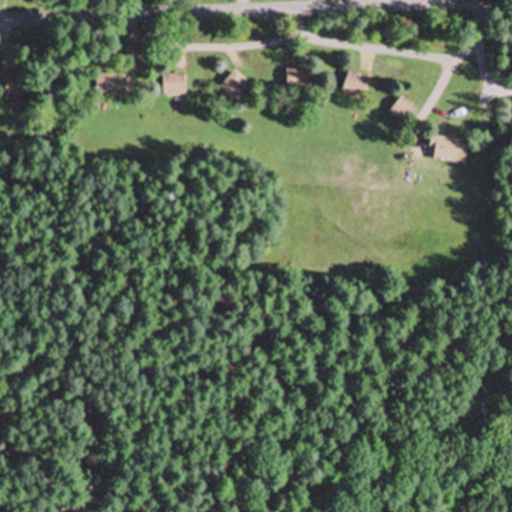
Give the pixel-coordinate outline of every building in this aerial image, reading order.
[(309,69),(287,69),(287,92),(309,92),(309,69)] [(219,88),(236,105),(253,89),(236,71),(219,88)] [(370,77),(348,71),(342,95),(364,101),(370,77)] [(95,96),(131,96),(131,73),(95,73),(95,96)] [(163,75),(163,98),(186,98),(186,75),(163,75)] [(5,99),(25,99),(25,76),(5,76),(5,99)] [(418,110),(402,97),(388,115),(404,128),(418,110)] [(430,162),(467,163),(468,140),(431,140),(430,162)]
